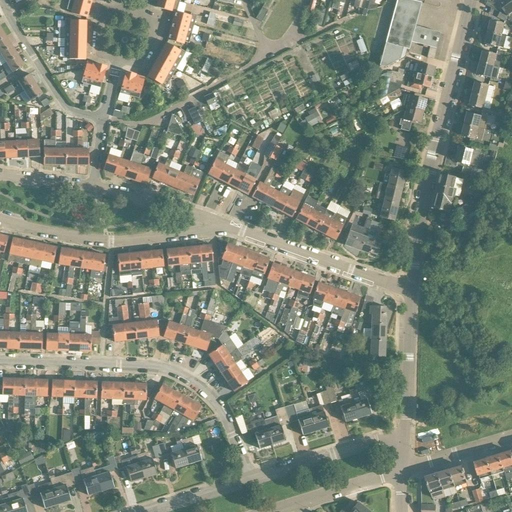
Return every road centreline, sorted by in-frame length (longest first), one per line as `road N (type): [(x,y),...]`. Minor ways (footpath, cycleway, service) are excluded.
road 1 (residential): [(411,293),(422,206),(470,0)]
road 2 (residential): [(227,229),(111,241),(0,218)]
road 3 (residential): [(248,479),(215,403),(185,377),(155,366),(100,365)]
road 4 (residential): [(411,293),(227,229)]
road 5 (residential): [(0,0),(65,106),(102,119)]
road 6 (residential): [(248,479),(403,428)]
road 7 (residential): [(227,229),(141,197),(91,189)]
road 8 (residential): [(275,511),(407,467)]
road 9 (residential): [(403,428),(411,293)]
